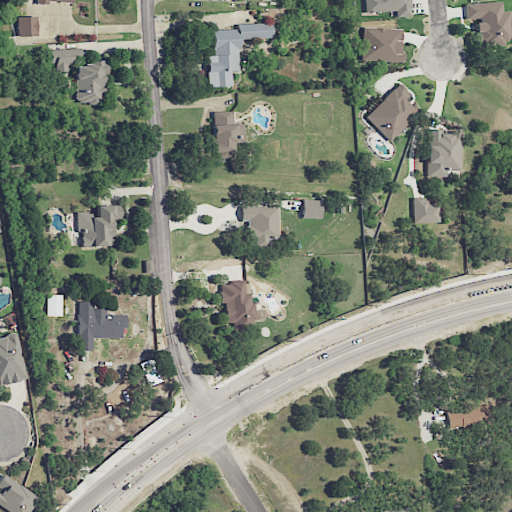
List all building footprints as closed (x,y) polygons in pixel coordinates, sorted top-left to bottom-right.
[(363,0),(364,13),(395,12),(395,17),(410,16),(409,0),(363,0)] [(508,11),(501,11),(501,2),(464,4),(465,20),(476,20),(478,47),(503,45),(503,39),(510,39),(508,11)] [(16,36),(36,36),(35,16),(15,17),(16,36)] [(207,87),(231,86),(230,71),(238,71),(237,39),(270,38),(270,23),(236,24),(236,30),(212,30),(212,56),(206,56),(207,87)] [(400,29),(363,28),(363,61),(402,62),(403,52),(399,52),(400,29)] [(66,71),(66,65),(73,65),(72,55),(79,55),(79,49),(49,50),(50,64),(54,64),(55,72),(66,71)] [(75,103),(103,103),(103,75),(105,75),(105,62),(74,63),(75,103)] [(387,141),(416,113),(404,100),(409,95),(399,83),(364,117),(387,141)] [(244,143),(243,124),(233,124),(232,111),(210,112),(212,159),(232,159),(231,143),(244,143)] [(426,177),(445,177),(445,168),(460,168),(460,130),(426,130),(426,177)] [(438,222),(438,203),(424,204),(424,197),(411,198),(412,223),(438,222)] [(320,200),(301,200),(301,218),(320,219),(320,200)] [(112,246),(112,220),(119,220),(119,205),(96,205),(96,213),(76,214),(76,231),(80,231),(80,247),(112,246)] [(240,206),(240,221),(247,221),(248,245),(278,244),(277,205),(240,206)] [(219,304),(223,304),(224,325),(253,324),(252,294),(244,294),(244,281),(218,283),(219,304)] [(61,295),(46,295),(45,316),(61,317),(61,295)] [(77,350),(91,350),(92,338),(120,339),(121,328),(126,328),(126,315),(104,315),(105,309),(92,308),(92,302),(78,301),(77,350)] [(0,384),(24,380),(17,335),(0,337),(0,384)] [(140,362),(145,386),(159,383),(154,359),(140,362)] [(448,429),(486,425),(484,406),(446,410),(448,429)] [(28,511),(38,496),(3,475),(0,479),(0,506),(9,511),(28,511)]
